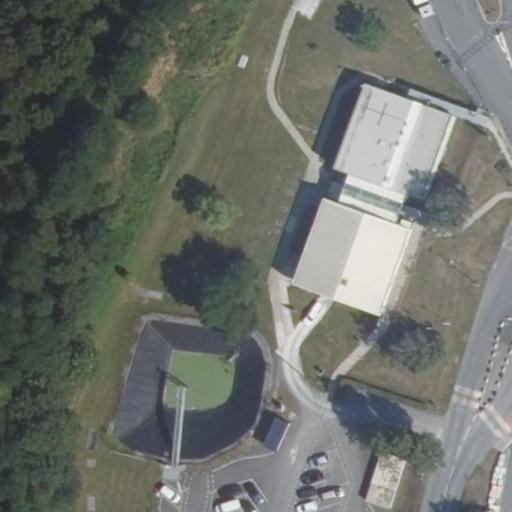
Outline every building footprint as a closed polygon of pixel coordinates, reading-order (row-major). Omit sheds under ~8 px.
[(350,166),(405,186),(421,192),(454,107),(365,76),(333,160),(350,166)] [(340,194),(395,214),(405,186),(350,166),(340,194)] [(409,219),(395,214),(340,194),(322,188),(287,286),(374,317),(409,219)] [(481,229),(464,223),(460,235),(476,241),(481,229)] [(511,271),(504,269),(500,281),(511,286),(511,271)] [(270,446),(282,450),(292,423),(280,419),(270,446)]
